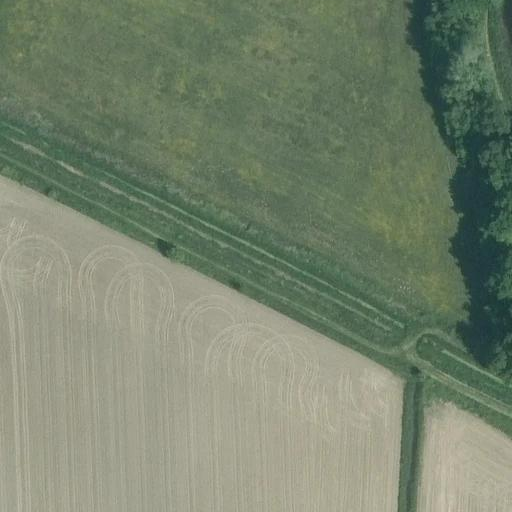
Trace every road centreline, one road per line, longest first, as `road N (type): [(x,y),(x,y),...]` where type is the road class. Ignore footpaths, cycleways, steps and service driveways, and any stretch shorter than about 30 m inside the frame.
road 1 (track): [(401,354),(0,143)]
road 2 (track): [(511,412),(401,354)]
